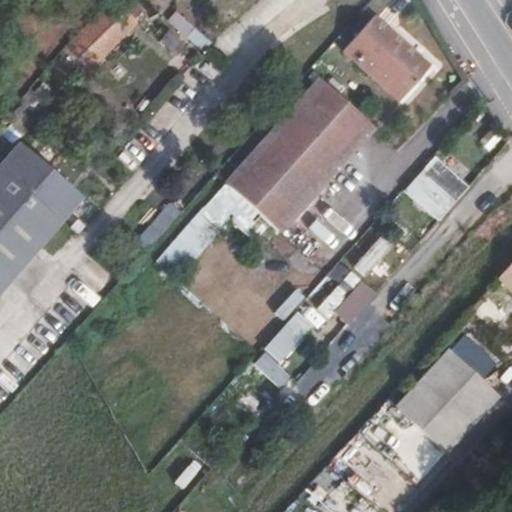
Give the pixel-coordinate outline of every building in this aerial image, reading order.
[(120,0),(69,46),(89,68),(146,17),(130,0),(120,0)] [(389,3),(357,37),(413,88),(445,54),(389,3)] [(340,56),(246,159),(302,209),(396,107),(340,56)] [(25,138),(0,167),(0,290),(86,191),(25,138)] [(402,191),(436,223),(469,189),(434,157),(402,191)] [(180,229),(173,224),(152,248),(159,254),(180,229)] [(367,279),(392,241),(378,233),(354,271),(367,279)] [(319,309),(348,330),(375,293),(346,272),(319,309)] [(70,292),(95,307),(101,297),(76,283),(70,292)] [(273,313),(282,321),(302,299),(293,291),(273,313)] [(274,342),(296,359),(315,334),(292,317),(274,342)] [(511,386),(511,348),(482,320),(428,376),(477,423),(511,386)]
